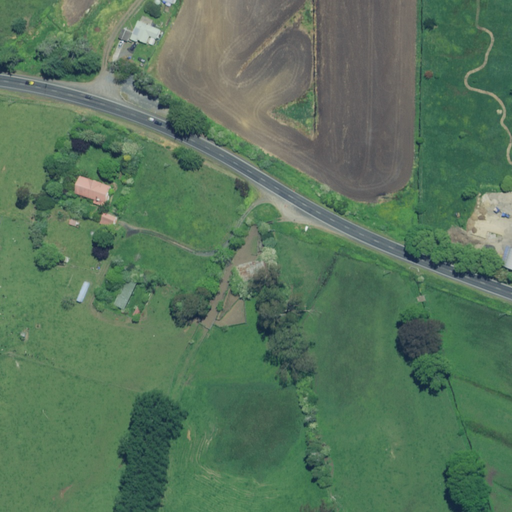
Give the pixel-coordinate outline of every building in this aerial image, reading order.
[(126,28),(121,37),(129,41),(130,38),(139,42),(140,40),(150,44),(153,37),(160,39),(163,31),(141,21),(136,33),(133,32),(126,28)] [(85,176),(79,193),(97,199),(95,203),(107,207),(115,186),(85,176)] [(118,218),(106,213),(102,224),(114,229),(118,218)] [(71,219),(69,224),(79,228),(81,222),(71,219)] [(266,259),(237,265),(241,284),(270,278),(266,259)] [(140,281),(129,276),(116,305),(127,310),(140,281)] [(143,310),(140,307),(135,315),(139,318),(143,310)]
